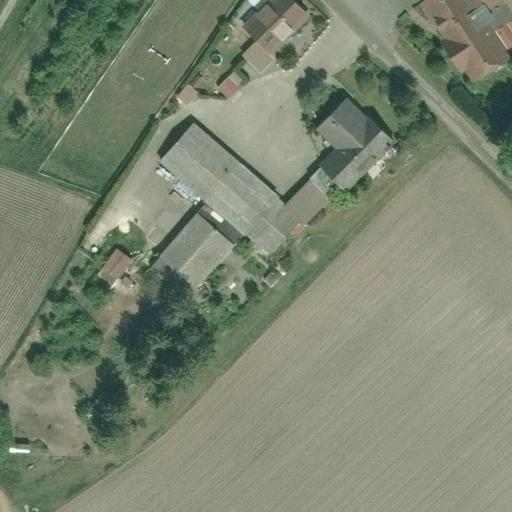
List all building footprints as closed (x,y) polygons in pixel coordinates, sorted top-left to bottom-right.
[(309,12),(297,0),(265,0),(240,25),(254,39),(267,53),(309,12)] [(463,69),(470,80),(507,58),(476,8),(471,0),(420,0),(444,38),(437,42),(456,73),(463,69)] [(511,16),(511,17),(493,28),(504,47),(511,42),(511,16)] [(240,52),(257,70),(271,56),(267,53),(254,39),(240,52)] [(238,69),(221,87),(233,98),(250,81),(238,69)] [(195,103),(202,90),(191,84),(184,98),(195,103)] [(388,141),(344,95),(312,126),(334,148),(318,163),(341,187),(388,141)] [(197,119),(159,158),(240,236),(244,232),(267,254),(301,220),(282,202),(197,119)] [(327,200),(305,178),(282,202),(301,220),(304,223),(327,200)] [(230,245),(191,211),(147,262),(185,295),(230,245)] [(118,246),(101,266),(117,279),(134,259),(118,246)]
